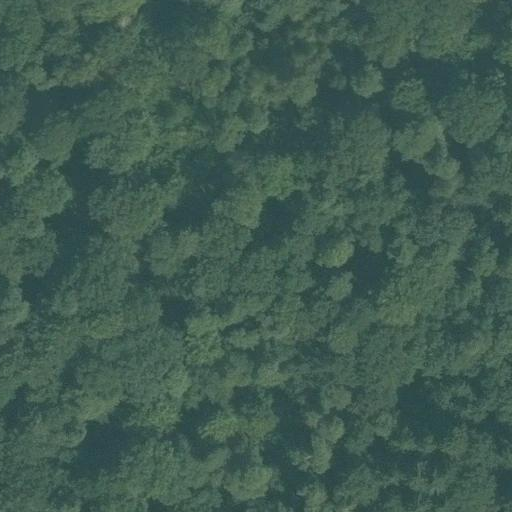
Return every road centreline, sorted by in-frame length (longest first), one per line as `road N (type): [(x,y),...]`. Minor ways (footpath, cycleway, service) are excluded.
road 1 (track): [(66,0),(138,511)]
road 2 (track): [(511,175),(481,193),(459,256),(383,282),(301,256),(91,153)]
road 3 (track): [(293,511),(434,418),(504,355),(511,322)]
road 4 (track): [(130,456),(285,511)]
road 5 (track): [(0,328),(32,337),(61,376),(96,393),(121,387)]
